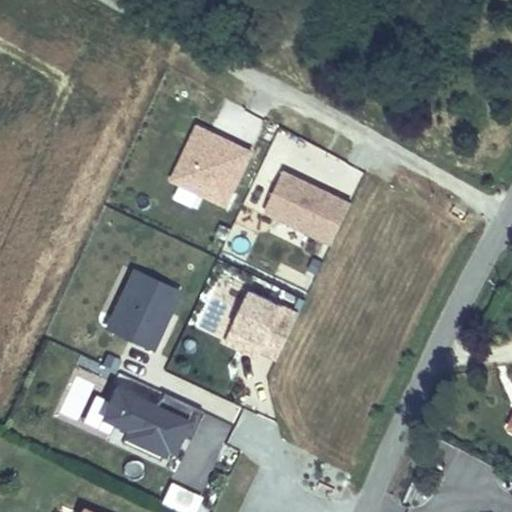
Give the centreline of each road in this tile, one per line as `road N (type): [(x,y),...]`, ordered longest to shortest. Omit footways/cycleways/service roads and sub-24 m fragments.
road 1 (track): [(128,0),(507,208)]
road 2 (unclassified): [(362,511),(511,200)]
